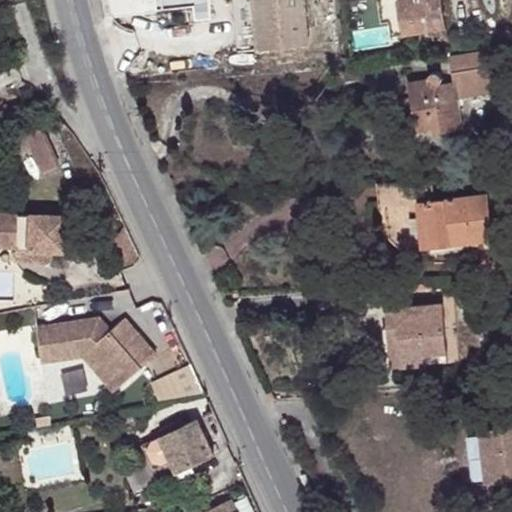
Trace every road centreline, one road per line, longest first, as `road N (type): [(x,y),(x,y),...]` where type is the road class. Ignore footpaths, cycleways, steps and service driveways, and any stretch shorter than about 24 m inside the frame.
road 1 (secondary): [(285,511),(116,141),(71,0)]
road 2 (unknown): [(156,229),(51,89),(9,0)]
